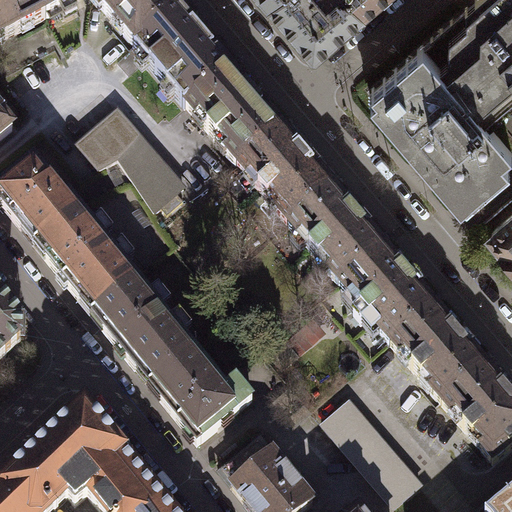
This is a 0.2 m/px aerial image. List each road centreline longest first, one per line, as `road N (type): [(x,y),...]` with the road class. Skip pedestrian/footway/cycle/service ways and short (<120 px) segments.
road 1 (residential): [(307,96),(511,339)]
road 2 (residential): [(81,360),(207,511)]
road 3 (residential): [(419,0),(307,96)]
road 4 (residential): [(0,260),(81,360)]
road 5 (residential): [(223,0),(307,96)]
